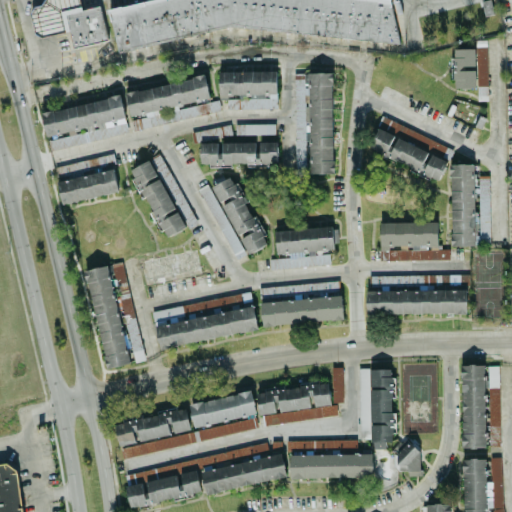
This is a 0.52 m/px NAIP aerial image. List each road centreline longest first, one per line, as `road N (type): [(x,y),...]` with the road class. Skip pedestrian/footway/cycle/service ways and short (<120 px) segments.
road 1 (residential): [(511,340),(300,352),(88,399)]
road 2 (secondary): [(88,399),(0,29)]
road 3 (secondary): [(0,166),(75,511)]
